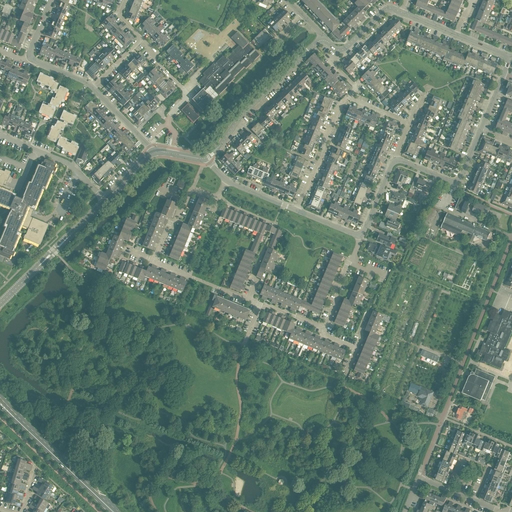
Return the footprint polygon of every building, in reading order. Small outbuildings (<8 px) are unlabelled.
[(31,7),(33,3),(24,0),(22,0),(21,4),(33,9),(34,7),(33,6),(32,7),(31,7)] [(111,10),(114,1),(111,0),(109,0),(105,9),(106,10),(107,8),(111,10)] [(142,7),(143,3),(135,0),(134,0),(133,3),(130,1),(130,3),(142,9),(143,7),(142,7)] [(318,3),(314,0),(300,0),(311,11),(318,3)] [(367,10),(358,0),(354,4),(358,7),(361,11),(362,11),(364,9),(365,9),(364,10),(365,11),(367,10)] [(369,4),(364,0),(357,0),(358,0),(367,10),(369,8),(368,6),(367,7),(366,6),(369,4)] [(425,10),(428,5),(415,0),(415,1),(418,2),(416,6),(425,10)] [(460,8),(462,3),(454,0),(452,0),(451,3),(450,2),(451,1),(449,1),(448,3),(460,8)] [(491,10),(493,5),(481,0),(480,2),(482,3),(482,2),(483,3),(481,6),(491,10)] [(68,11),(69,7),(61,3),(59,6),(54,4),(53,6),(68,12),(69,11),(68,11)] [(142,9),(130,3),(129,5),(132,6),(131,9),(139,13),(141,9),(142,10),(142,9)] [(318,18),(325,11),(318,3),(311,11),(318,18)] [(458,13),(460,8),(448,3),(447,5),(449,6),(449,5),(450,6),(449,9),(458,13)] [(33,9),(21,4),(19,9),(24,11),(29,13),(30,10),(31,10),(31,11),(32,12),(33,9)] [(435,14),(437,9),(428,5),(425,10),(435,14)] [(68,12),(53,6),(52,8),(58,10),(57,13),(65,16),(67,13),(68,13),(68,12)] [(489,15),(491,10),(481,6),(480,9),(479,9),(480,8),(478,7),(477,10),(489,15)] [(365,15),(362,11),(361,11),(358,7),(354,11),(363,20),(365,19),(364,17),(363,18),(362,17),(365,15)] [(138,16),(139,13),(131,9),(129,12),(126,11),(126,13),(138,18),(139,17),(138,16)] [(445,18),(447,13),(444,12),(437,9),(435,14),(445,18)] [(456,17),(458,13),(449,9),(447,12),(446,12),(447,11),(445,10),(444,12),(447,13),(456,17)] [(290,17),(284,10),(281,13),(280,12),(279,13),(289,23),(290,22),(288,19),(290,17)] [(487,19),(489,15),(477,10),(476,12),(478,13),(478,12),(479,12),(478,15),(487,19)] [(32,18),(33,15),(29,13),(24,11),(22,16),(34,21),(35,18),(33,18),(33,19),(32,18)] [(325,25),(332,18),(325,11),(318,18),(325,25)] [(363,20),(354,11),(350,14),(358,22),(360,19),(361,20),(360,21),(361,22),(363,20)] [(64,20),(65,16),(57,13),(55,15),(50,13),(50,15),(64,21),(65,20),(64,20)] [(138,19),(138,18),(126,13),(125,15),(128,16),(127,19),(135,22),(137,19),(138,19)] [(289,23),(279,13),(278,14),(279,15),(276,18),(283,24),(285,22),(287,25),(289,23)] [(454,22),(456,17),(447,13),(445,18),(454,22)] [(358,22),(350,14),(347,18),(356,28),(358,26),(356,24),(356,25),(355,24),(358,22)] [(64,21),(50,15),(49,17),(54,19),(53,22),(61,26),(63,22),(64,23),(64,21)] [(487,19),(478,15),(476,18),(475,18),(476,17),(474,16),(473,19),(481,22),(485,24),(487,19)] [(34,21),(22,16),(20,21),(24,23),(29,25),(31,21),(32,22),(31,22),(33,23),(34,21)] [(104,29),(114,19),(113,17),(111,20),(108,17),(101,24),(104,27),(104,28),(104,29)] [(144,30),(154,21),(153,20),(152,21),(149,18),(142,24),(144,27),(142,29),(144,30)] [(283,24),(276,18),(273,20),(272,20),(281,30),(283,29),(281,27),(283,24)] [(336,28),(339,25),(332,18),(325,25),(332,32),(336,28)] [(356,28),(347,18),(343,22),(346,25),(350,29),(353,27),(354,27),(353,28),(354,29),(356,28)] [(107,33),(116,25),(113,23),(116,20),(114,19),(104,29),(105,29),(106,29),(109,31),(107,33)] [(479,27),(481,22),(473,19),(475,20),(472,30),(477,32),(479,27)] [(281,30),(272,20),(271,21),(272,22),(269,25),(273,29),(275,32),(278,29),(280,32),(281,30)] [(403,26),(396,20),(394,22),(391,20),(390,21),(400,31),(400,30),(400,29),(403,26)] [(148,33),(155,27),(153,25),(155,23),(154,21),(144,30),(148,33)] [(400,31),(390,21),(388,22),(391,25),(389,27),(395,34),(398,31),(399,32),(400,31)] [(60,29),(61,26),(53,22),(51,25),(46,23),(45,25),(48,26),(61,31),(61,30),(60,29)] [(25,34),(29,25),(24,23),(20,32),(25,34)] [(112,36),(123,24),(122,23),(118,27),(116,25),(107,33),(111,36),(112,36)] [(114,41),(123,32),(121,30),(125,26),(123,24),(112,36),(112,37),(113,36),(116,39),(114,41)] [(343,36),(350,29),(346,25),(339,32),(343,36)] [(61,31),(48,26),(47,27),(50,29),(49,31),(57,35),(59,32),(60,32),(61,31)] [(151,37),(161,28),(159,26),(157,28),(155,27),(148,33),(151,37)] [(395,34),(389,27),(386,29),(384,27),(383,28),(392,38),(393,37),(392,36),(395,34)] [(486,36),(488,31),(479,27),(477,32),(486,36)] [(5,42),(9,33),(6,31),(7,31),(8,29),(5,28),(0,40),(5,42)] [(155,41),(162,34),(160,32),(162,30),(161,28),(151,37),(155,41)] [(343,36),(339,32),(336,28),(332,32),(339,40),(343,36)] [(392,38),(383,28),(381,30),(383,32),(381,34),(388,41),(391,38),(392,39),(392,38)] [(118,44),(128,34),(131,32),(129,30),(125,34),(123,32),(114,41),(118,44)] [(270,37),(264,30),(258,36),(267,45),(268,43),(266,41),(270,37)] [(56,39),(57,35),(49,31),(47,34),(45,33),(44,35),(56,41),(57,39),(56,39)] [(410,47),(414,37),(413,36),(414,33),(410,31),(406,43),(409,44),(408,45),(408,46),(410,47)] [(496,40),(498,34),(488,31),(486,36),(496,40)] [(22,43),(25,34),(20,32),(16,41),(22,43)] [(10,45),(12,39),(14,35),(9,33),(5,42),(10,45)] [(197,95),(192,100),(202,110),(213,100),(212,99),(217,94),(218,96),(230,85),(229,84),(234,79),(233,78),(244,68),(246,69),(259,56),(257,54),(238,34),(237,33),(231,38),(233,40),(239,46),(233,51),(225,59),(223,56),(217,62),(215,64),(214,63),(203,73),(203,74),(204,76),(202,78),(199,81),(205,87),(197,95)] [(415,47),(420,35),(416,34),(417,33),(416,33),(415,34),(416,34),(415,37),(414,37),(410,47),(411,47),(412,47),(412,45),(415,47)] [(125,49),(135,40),(132,37),(131,38),(128,34),(118,44),(121,48),(122,47),(125,49)] [(159,44),(168,35),(166,34),(164,36),(162,34),(155,41),(159,44)] [(388,41),(381,34),(379,36),(377,34),(375,35),(385,45),(386,44),(385,44),(388,41)] [(505,44),(507,38),(498,34),(496,40),(505,44)] [(164,47),(171,40),(168,37),(169,36),(168,35),(159,44),(156,47),(158,49),(160,47),(160,46),(161,44),(162,45),(162,46),(162,47),(163,47),(164,47)] [(385,45),(375,35),(374,37),(376,39),(374,41),(381,48),(383,45),(384,46),(385,45)] [(419,51),(423,41),(422,40),(423,37),(420,35),(415,47),(418,48),(417,49),(418,50),(419,51)] [(267,45),(258,36),(252,41),(259,48),(263,44),(265,46),(267,45)] [(425,51),(429,39),(426,38),(426,37),(425,37),(425,38),(426,38),(424,41),(423,41),(419,51),(420,51),(421,51),(422,49),(425,51)] [(22,43),(16,41),(12,39),(10,45),(19,48),(22,43)] [(428,55),(433,45),(431,44),(433,41),(429,39),(425,51),(427,52),(427,53),(427,54),(428,55)] [(434,54),(439,43),(435,42),(436,41),(434,40),(434,41),(435,42),(434,45),(433,45),(428,55),(430,55),(431,55),(431,53),(434,54)] [(381,48),(374,41),(372,43),(370,41),(368,42),(378,52),(379,52),(378,51),(381,48)] [(378,52),(368,42),(367,44),(369,46),(367,48),(371,53),(373,55),(376,52),(377,53),(378,52)] [(438,59),(442,49),(441,48),(442,45),(439,43),(434,54),(437,56),(436,57),(437,58),(438,59)] [(44,56),(49,45),(47,44),(45,47),(42,45),(39,51),(40,51),(40,53),(39,52),(37,56),(40,57),(41,55),(44,56)] [(371,53),(367,48),(365,46),(362,48),(358,44),(357,46),(368,57),(369,57),(368,56),(371,53)] [(447,49),(448,47),(445,46),(445,45),(444,44),(443,45),(445,46),(443,49),(442,49),(438,59),(439,59),(440,59),(441,57),(443,58),(442,61),(443,61),(447,49)] [(49,58),(52,50),(50,49),(51,46),(49,45),(44,56),(49,58)] [(169,61),(179,51),(173,45),(166,52),(170,56),(167,59),(169,61)] [(368,57),(357,46),(355,47),(359,51),(357,53),(364,60),(366,57),(367,58),(368,57)] [(54,61),(59,49),(56,48),(55,51),(52,50),(49,58),(53,60),(54,61)] [(117,55),(111,48),(109,50),(107,48),(105,49),(114,58),(117,55)] [(59,61),(63,52),(59,50),(59,49),(54,61),(53,60),(53,61),(55,62),(56,59),(59,61)] [(114,58),(105,49),(103,51),(105,53),(103,55),(110,62),(114,58)] [(447,65),(451,55),(449,54),(451,51),(447,49),(443,61),(446,62),(445,63),(445,64),(447,65)] [(177,64),(184,57),(179,51),(169,61),(170,63),(173,59),(177,64)] [(364,60),(357,53),(355,55),(351,51),(349,53),(361,64),(362,64),(361,63),(364,60)] [(452,65),(457,53),(453,52),(454,51),(453,51),(452,52),(453,52),(452,55),(451,55),(447,65),(448,65),(449,65),(449,63),(452,65)] [(62,68),(68,53),(67,52),(66,53),(63,52),(59,61),(62,62),(60,67),(62,68)] [(144,60),(146,58),(139,52),(138,53),(144,60)] [(68,64),(72,56),(68,54),(69,53),(68,53),(62,68),(63,68),(66,63),(68,64)] [(145,62),(138,55),(136,57),(132,53),(130,55),(132,57),(142,66),(143,66),(142,65),(145,62)] [(311,64),(318,57),(314,53),(305,62),(307,64),(309,62),(311,64)] [(361,64),(349,53),(348,54),(352,58),(350,60),(356,67),(359,64),(360,65),(361,64)] [(456,69),(460,59),(459,58),(460,55),(457,53),(452,65),(455,66),(454,67),(455,68),(456,69)] [(467,68),(471,58),(470,58),(472,54),(468,53),(466,57),(463,64),(464,64),(466,65),(466,67),(466,68),(467,68)] [(466,57),(463,56),(463,55),(462,54),(462,55),(463,56),(461,59),(460,59),(456,69),(457,69),(458,69),(459,67),(462,69),(464,64),(463,64),(466,57)] [(473,68),(478,57),(474,55),(474,54),(473,54),(473,55),(474,55),(473,59),(471,58),(467,68),(468,69),(469,68),(470,67),(473,68)] [(110,62),(103,55),(102,57),(99,55),(97,56),(106,65),(110,62)] [(71,72),(77,56),(76,56),(76,57),(72,56),(68,64),(71,66),(70,69),(72,69),(71,72)] [(78,68),(82,60),(78,58),(78,57),(77,56),(71,72),(73,73),(75,67),(78,68)] [(106,65),(97,56),(96,58),(98,60),(96,62),(103,69),(106,65)] [(142,66),(132,57),(131,58),(133,60),(131,62),(137,69),(140,66),(141,67),(142,66)] [(180,72),(190,63),(184,57),(177,64),(181,68),(178,71),(180,72)] [(316,66),(321,61),(318,57),(311,64),(313,66),(310,68),(312,70),(316,66)] [(477,72),(481,62),(480,62),(481,58),(478,57),(473,68),(476,69),(475,71),(476,72),(477,72)] [(482,72),(487,61),(484,59),(484,58),(483,58),(482,59),(483,59),(482,63),(481,62),(477,72),(478,73),(479,72),(479,71),(482,72)] [(356,67),(350,60),(348,62),(344,59),(342,60),(354,72),(354,71),(354,70),(356,67)] [(3,74),(8,61),(6,60),(5,63),(2,62),(0,68),(0,71),(2,72),(2,73),(3,74)] [(321,61),(316,66),(312,70),(313,71),(314,70),(317,73),(323,66),(321,64),(324,62),(322,60),(321,61)] [(354,72),(342,60),(341,62),(345,65),(342,68),(349,74),(352,72),(353,72),(354,72)] [(11,69),(12,66),(9,65),(10,62),(8,61),(3,74),(4,74),(5,73),(8,75),(11,69)] [(486,76),(490,66),(489,66),(491,62),(487,61),(482,72),(485,73),(485,75),(485,76),(486,76)] [(103,69),(96,62),(94,64),(92,62),(90,64),(99,73),(103,69)] [(137,69),(131,62),(129,65),(126,62),(125,64),(135,74),(135,73),(135,72),(137,69)] [(492,76),(497,65),(493,63),(493,62),(492,62),(492,63),(493,63),(492,67),(490,66),(486,76),(487,77),(488,76),(489,75),(492,76)] [(189,75),(196,69),(190,63),(180,72),(182,74),(185,71),(189,75)] [(99,73),(90,64),(86,67),(89,70),(86,72),(94,79),(96,77),(96,76),(99,73)] [(135,74),(125,64),(123,65),(126,67),(123,70),(130,76),(133,74),(134,74),(135,74)] [(319,77),(329,67),(328,66),(326,68),(323,66),(317,73),(319,75),(319,76),(319,77)] [(11,81),(17,68),(15,67),(14,70),(11,69),(8,75),(7,78),(11,79),(10,80),(11,81)] [(187,78),(189,79),(199,69),(197,67),(187,78)] [(324,80),(331,73),(328,71),(331,69),(329,67),(319,77),(320,78),(321,77),(324,80)] [(16,82),(20,73),(17,72),(19,69),(17,68),(11,81),(12,81),(13,80),(16,82)] [(150,80),(156,74),(154,72),(157,69),(155,68),(145,77),(146,78),(147,78),(150,80)] [(130,76),(123,70),(121,72),(119,69),(117,71),(127,81),(128,80),(127,79),(130,76)] [(21,85),(26,72),(24,71),(23,74),(20,73),(16,82),(20,83),(20,84),(21,85)] [(365,81),(374,72),(372,71),(370,73),(368,71),(361,77),(365,81)] [(26,86),(30,77),(27,76),(28,73),(26,72),(21,85),(22,85),(22,84),(26,86)] [(311,81),(302,72),(300,75),(299,74),(298,75),(305,83),(307,81),(309,83),(311,81)] [(368,85),(375,78),(373,76),(375,74),(374,72),(365,81),(368,85)] [(55,92),(59,83),(58,82),(58,83),(52,81),(53,78),(40,73),(36,82),(44,85),(43,88),(55,92)] [(327,84),(337,75),(335,73),(333,75),(331,73),(324,80),(327,83),(326,84),(327,84)] [(152,85),(162,75),(161,74),(159,76),(156,74),(150,80),(152,83),(152,84),(152,85)] [(157,88),(164,81),(161,79),(164,77),(162,75),(152,85),(153,86),(154,85),(157,88)] [(305,83),(298,75),(297,75),(298,76),(295,80),(304,89),(305,87),(303,85),(305,83)] [(331,87),(338,81),(336,78),(338,76),(337,75),(327,84),(327,85),(328,85),(331,87)] [(109,91),(116,84),(114,83),(116,80),(114,78),(105,87),(109,91)] [(372,89),(381,80),(379,78),(377,80),(375,78),(368,85),(367,86),(369,87),(370,86),(372,89)] [(304,89),(295,80),(291,83),(290,82),(298,90),(300,88),(302,90),(304,89)] [(375,92),(382,86),(380,84),(383,82),(381,80),(372,89),(375,92)] [(484,85),(473,80),(472,84),(470,83),(469,83),(469,84),(479,89),(479,87),(483,89),(484,85)] [(160,92),(169,83),(169,82),(168,81),(166,83),(164,81),(157,88),(159,90),(159,91),(160,92)] [(334,92),(344,82),(342,81),(340,83),(338,81),(331,87),(334,90),(333,91),(334,92)] [(165,98),(175,89),(169,82),(169,83),(160,92),(165,98)] [(298,90),(290,82),(289,83),(290,84),(287,87),(296,96),(298,94),(296,92),(298,90)] [(340,98),(350,88),(347,86),(346,86),(343,83),(344,82),(334,92),(340,98)] [(113,95),(122,86),(120,84),(118,86),(116,84),(109,91),(113,95)] [(478,90),(479,89),(469,84),(468,86),(469,87),(470,87),(469,90),(480,95),(482,91),(482,92),(483,91),(482,90),(481,91),(478,90)] [(379,96),(388,87),(386,85),(384,87),(382,86),(375,92),(374,93),(376,95),(377,94),(379,96)] [(419,92),(412,85),(410,87),(408,85),(406,87),(415,96),(419,92)] [(61,102),(63,103),(69,90),(60,86),(56,94),(54,93),(49,105),(58,109),(61,102)] [(116,98),(123,92),(121,90),(123,88),(122,86),(113,95),(116,98)] [(296,96),(287,87),(285,89),(284,88),(283,89),(284,90),(290,97),(292,95),(295,98),(296,96)] [(382,101),(389,93),(387,91),(390,89),(388,87),(379,96),(381,98),(380,99),(382,101)] [(415,96),(406,87),(404,88),(406,91),(404,92),(411,99),(415,96)] [(280,94),(289,103),(291,101),(289,99),(290,97),(284,90),(280,94)] [(480,95),(469,90),(468,93),(466,92),(465,93),(465,94),(475,98),(475,97),(479,98),(480,95)] [(120,102),(129,93),(127,91),(125,94),(123,92),(116,98),(120,102)] [(411,99),(404,92),(403,94),(400,92),(399,94),(407,103),(411,99)] [(123,106),(130,99),(128,97),(131,95),(129,93),(120,102),(123,106)] [(284,106),(287,103),(288,104),(289,103),(280,94),(279,93),(278,95),(280,97),(278,99),(284,106)] [(407,103),(399,94),(397,95),(399,98),(397,100),(405,107),(404,106),(407,103)] [(474,99),(475,98),(465,94),(464,95),(465,96),(466,97),(465,100),(476,104),(478,101),(479,101),(479,100),(478,100),(478,101),(474,99)] [(158,104),(149,95),(147,96),(150,99),(148,101),(156,108),(157,107),(156,106),(158,104)] [(331,106),(333,101),(324,97),(323,100),(320,99),(319,101),(331,106)] [(440,104),(442,100),(433,97),(432,100),(429,98),(428,100),(441,106),(441,105),(440,104)] [(284,106),(278,99),(276,101),(273,99),(272,100),(282,110),(282,109),(282,108),(284,106)] [(405,107),(397,100),(395,101),(393,99),(391,101),(400,110),(402,108),(403,108),(405,107)] [(156,108),(148,101),(146,102),(144,100),(142,102),(151,111),(153,109),(154,110),(156,108)] [(282,110),(272,100),(270,102),(273,104),(271,106),(277,113),(280,110),(281,111),(282,110)] [(440,107),(441,106),(428,100),(427,102),(430,103),(429,106),(438,110),(439,106),(440,107)] [(476,104),(465,100),(464,102),(462,102),(461,102),(461,103),(471,107),(471,106),(475,108),(476,104)] [(87,113),(97,103),(96,101),(93,104),(91,101),(84,108),(87,111),(86,112),(87,113)] [(329,111),(331,106),(319,101),(318,103),(321,105),(320,107),(329,111)] [(400,110),(391,101),(389,103),(392,105),(390,107),(396,114),(400,110)] [(51,119),(55,110),(48,106),(48,104),(43,102),(38,113),(51,119)] [(151,111),(142,102),(140,104),(142,106),(140,108),(147,114),(151,111)] [(92,115),(98,109),(96,106),(99,104),(97,103),(87,113),(88,113),(89,113),(92,115)] [(200,116),(188,103),(184,107),(183,106),(180,110),(193,123),(200,116)] [(470,109),(471,107),(461,103),(460,104),(461,105),(462,106),(461,109),(472,114),(474,110),(475,111),(475,109),(474,109),(474,110),(470,109)] [(511,113),(511,107),(503,104),(502,106),(504,107),(504,106),(505,106),(505,107),(504,110),(509,112),(511,113)] [(277,113),(271,106),(268,108),(266,106),(265,107),(274,117),(275,116),(274,116),(277,113)] [(350,120),(355,107),(353,106),(353,107),(350,106),(351,106),(350,106),(346,117),(349,118),(349,119),(350,120)] [(436,113),(438,110),(429,106),(428,109),(425,108),(424,110),(437,115),(437,114),(436,113)] [(147,114),(140,108),(139,109),(136,107),(135,109),(143,118),(147,114)] [(274,117),(265,107),(263,109),(265,111),(263,113),(265,116),(265,115),(270,120),(273,117),(274,118),(274,117)] [(327,115),(329,111),(320,107),(319,109),(316,108),(315,111),(327,115)] [(355,120),(358,112),(356,110),(357,108),(355,107),(350,120),(351,120),(351,119),(355,120)] [(472,114),(461,109),(459,108),(457,113),(467,117),(467,116),(471,117),(472,114)] [(94,120),(104,110),(103,109),(100,111),(98,109),(92,115),(94,118),(93,119),(94,120)] [(143,118),(135,109),(131,113),(133,115),(131,117),(138,125),(141,122),(140,121),(143,118)] [(99,123),(105,116),(103,114),(106,112),(104,110),(94,120),(95,121),(96,120),(99,123)] [(359,123),(364,111),(362,110),(361,113),(358,112),(355,120),(358,122),(358,123),(359,123)] [(437,115),(424,110),(423,112),(426,113),(425,116),(431,118),(434,119),(435,116),(436,116),(437,115)] [(505,121),(509,112),(504,110),(500,119),(505,121)] [(72,127),(77,116),(63,111),(60,120),(67,123),(67,125),(72,127)] [(325,120),(327,115),(315,111),(313,115),(325,120)] [(364,124),(368,116),(365,114),(366,111),(364,111),(359,123),(360,124),(361,123),(364,124)] [(470,119),(466,118),(467,117),(457,113),(456,114),(457,115),(458,116),(457,119),(459,120),(459,119),(471,124),(469,123),(470,120),(471,120),(471,119),(470,118),(470,119)] [(6,128),(11,115),(9,114),(7,117),(5,116),(1,125),(6,127),(5,128),(6,128)] [(368,127),(374,115),(372,114),(371,117),(368,116),(364,124),(368,126),(367,127),(368,127)] [(429,122),(431,118),(425,116),(422,114),(421,117),(418,116),(417,118),(430,123),(430,122),(429,122)] [(12,127),(15,118),(12,117),(12,116),(11,115),(6,128),(7,129),(9,126),(12,127)] [(269,127),(259,117),(258,115),(256,116),(260,121),(258,123),(265,129),(268,127),(268,128),(269,127)] [(272,122),(270,120),(265,115),(265,116),(263,118),(261,115),(259,117),(269,127),(270,126),(269,125),(272,122)] [(323,125),(325,120),(313,115),(311,120),(323,125)] [(374,128),(377,120),(374,118),(376,115),(374,115),(368,127),(369,128),(370,127),(374,128)] [(102,127),(111,117),(110,116),(108,118),(105,116),(99,123),(101,125),(101,126),(102,127)] [(106,130),(113,123),(111,121),(113,119),(111,117),(102,127),(102,128),(103,127),(106,130)] [(15,132),(20,119),(19,119),(19,120),(15,118),(12,127),(14,128),(13,131),(15,132)] [(429,124),(430,123),(417,118),(416,120),(419,121),(418,124),(427,128),(428,124),(429,124)] [(21,131),(25,122),(21,121),(21,120),(20,119),(15,132),(17,133),(18,130),(21,131)] [(459,119),(459,120),(458,122),(457,122),(456,122),(455,123),(465,127),(466,126),(469,128),(471,124),(459,119)] [(501,131),(505,121),(500,119),(496,129),(501,131)] [(324,125),(323,125),(311,120),(311,121),(312,121),(310,125),(319,129),(320,126),(323,127),(324,125)] [(59,135),(61,136),(66,125),(57,121),(54,127),(52,126),(46,139),(55,143),(59,135)] [(397,128),(399,125),(389,121),(388,124),(385,123),(383,127),(395,132),(396,128),(397,128)] [(504,136),(510,123),(505,121),(501,131),(504,132),(503,133),(502,135),(504,136)] [(25,136),(30,123),(29,123),(28,124),(25,122),(21,131),(24,132),(22,135),(24,136),(25,136)] [(33,137),(36,129),(31,127),(32,124),(30,123),(25,136),(24,136),(24,137),(29,139),(30,136),(33,137)] [(109,134),(119,125),(117,123),(115,126),(113,123),(106,130),(109,133),(108,134),(109,134)] [(265,129),(258,123),(256,125),(254,123),(252,124),(262,134),(263,133),(262,132),(265,129)] [(465,129),(465,127),(455,123),(455,124),(455,125),(457,126),(455,129),(467,134),(468,130),(469,130),(469,129),(468,129),(468,130),(465,129)] [(262,134),(252,124),(251,125),(253,128),(251,130),(257,137),(260,134),(261,135),(262,134)] [(425,131),(427,128),(418,124),(417,127),(414,126),(413,127),(426,133),(426,132),(425,131)] [(113,137),(120,131),(118,128),(120,126),(119,125),(109,134),(109,135),(110,134),(113,137)] [(318,132),(319,129),(310,125),(309,129),(308,128),(307,129),(320,135),(321,133),(318,132)] [(351,134),(353,131),(344,127),(343,130),(340,129),(339,131),(352,136),(352,135),(351,134)] [(392,137),(395,132),(383,127),(382,130),(385,131),(384,133),(392,137)] [(426,133),(413,127),(412,129),(415,131),(414,133),(423,137),(424,133),(426,134),(426,133)] [(320,135),(307,129),(307,131),(308,131),(306,135),(315,138),(316,135),(319,137),(320,135)] [(467,134),(455,129),(454,132),(453,131),(452,131),(451,133),(461,137),(462,136),(465,137),(467,134)] [(255,139),(248,132),(246,134),(242,130),(240,132),(252,144),(253,143),(252,142),(255,139)] [(116,142),(125,133),(126,132),(124,131),(122,133),(120,131),(113,137),(116,140),(115,141),(116,142)] [(352,136),(339,131),(338,132),(340,133),(339,136),(349,140),(350,137),(352,137),(352,136)] [(252,144),(240,132),(239,133),(243,137),(241,139),(248,146),(250,143),(251,144),(252,144)] [(122,143),(129,136),(129,135),(128,136),(125,133),(116,142),(118,144),(120,141),(122,143)] [(390,142),(392,137),(384,133),(383,136),(380,135),(379,137),(390,142)] [(421,141),(423,137),(414,133),(413,136),(410,135),(409,137),(410,137),(422,142),(423,141),(421,141)] [(461,138),(461,137),(451,133),(451,134),(451,135),(453,135),(451,138),(463,143),(464,139),(465,140),(466,139),(464,138),(464,139),(461,138)] [(314,141),(315,138),(306,135),(305,138),(304,138),(303,139),(315,144),(316,144),(317,142),(314,141)] [(123,149),(132,140),(130,138),(131,137),(129,136),(122,143),(123,145),(121,147),(123,149)] [(347,144),(349,140),(339,136),(338,139),(336,138),(335,140),(348,145),(349,144),(347,144)] [(75,156),(79,147),(71,144),(72,142),(60,137),(56,147),(57,147),(57,146),(63,149),(62,151),(75,156)] [(248,146),(241,139),(239,142),(235,137),(233,139),(245,151),(246,150),(245,149),(248,146)] [(388,146),(390,142),(379,137),(378,139),(381,140),(380,143),(388,146)] [(422,142),(410,137),(408,142),(417,146),(418,143),(421,144),(422,142)] [(463,143),(451,138),(450,141),(449,140),(448,141),(447,142),(457,146),(458,145),(461,146),(463,143)] [(245,151),(233,139),(231,141),(233,142),(234,142),(236,144),(233,147),(240,154),(243,151),(244,151),(245,151)] [(313,149),(315,144),(303,139),(302,141),(305,143),(304,145),(313,149)] [(486,155),(491,144),(487,142),(487,141),(484,139),(478,152),(486,155)] [(129,155),(137,148),(134,145),(136,144),(132,140),(123,149),(129,155)] [(348,146),(348,145),(335,140),(334,142),(337,143),(336,146),(345,150),(347,146),(348,146)] [(416,148),(417,146),(408,142),(406,148),(418,153),(419,149),(416,148)] [(460,149),(457,147),(457,146),(447,142),(447,143),(447,144),(449,145),(447,148),(459,153),(460,149),(461,149),(462,148),(461,148),(460,149)] [(491,156),(495,147),(492,146),(494,143),(492,142),(491,144),(486,155),(487,156),(488,155),(491,156)] [(387,151),(388,146),(380,143),(379,145),(376,144),(375,146),(387,151)] [(85,161),(90,148),(83,145),(77,159),(83,161),(85,162),(85,161)] [(311,153),(313,149),(304,145),(303,147),(300,146),(299,148),(311,153)] [(388,152),(387,151),(375,146),(374,147),(375,148),(374,151),(383,155),(384,152),(387,154),(388,152)] [(496,159),(501,146),(499,146),(498,149),(495,147),(491,156),(495,158),(495,159),(496,159)] [(501,160),(505,151),(502,150),(503,147),(501,146),(496,159),(497,160),(497,159),(501,160)] [(309,158),(311,153),(299,148),(298,151),(301,152),(300,154),(309,158)] [(342,158),(344,153),(332,148),(330,153),(342,158)] [(416,157),(418,153),(406,148),(405,151),(403,151),(402,154),(412,158),(415,159),(416,157)] [(428,162),(433,150),(431,149),(430,152),(427,151),(423,160),(428,162)] [(433,164),(437,155),(434,154),(436,151),(433,150),(428,162),(433,164)] [(505,163),(511,150),(509,150),(507,152),(505,151),(501,160),(505,162),(504,163),(505,163)] [(382,158),(383,155),(374,151),(372,155),(371,155),(371,156),(384,161),(384,159),(382,158)] [(121,159),(114,152),(111,155),(110,154),(110,155),(119,164),(121,163),(119,161),(121,159)] [(342,158),(330,153),(328,157),(337,161),(338,159),(341,160),(342,158)] [(438,166),(443,154),(440,153),(439,156),(437,155),(433,164),(438,166)] [(223,164),(232,155),(231,154),(228,156),(226,154),(220,160),(223,164)] [(442,169),(446,159),(444,158),(445,155),(443,154),(438,166),(441,167),(440,168),(442,169)] [(119,164),(110,155),(109,155),(109,156),(107,159),(114,166),(116,164),(118,166),(119,164)] [(227,168),(234,161),(232,159),(234,157),(232,155),(223,164),(227,168)] [(304,163),(305,160),(296,156),(295,160),(293,159),(293,161),(306,166),(307,164),(304,163)] [(384,161),(371,156),(370,157),(371,157),(370,161),(379,165),(380,162),(385,164),(386,162),(384,161)] [(336,163),(337,161),(328,157),(326,162),(338,167),(339,165),(336,163)] [(447,169),(452,158),(450,157),(449,160),(446,159),(442,169),(444,170),(444,168),(447,169)] [(453,170),(456,163),(453,162),(454,159),(452,158),(447,169),(450,171),(450,173),(452,174),(454,171),(453,170)] [(114,166),(107,159),(104,162),(103,161),(102,162),(111,171),(112,172),(114,170),(111,168),(114,166)] [(34,210),(43,189),(45,190),(53,172),(55,173),(56,168),(54,168),(56,164),(46,160),(44,163),(42,163),(41,166),(39,165),(31,183),(29,183),(22,200),(15,197),(16,196),(1,190),(5,181),(7,181),(11,172),(5,170),(4,172),(0,169),(0,205),(10,210),(10,209),(11,210),(4,228),(6,228),(0,242),(0,247),(0,251),(1,252),(0,253),(0,255),(9,260),(11,256),(13,257),(14,253),(13,252),(20,234),(18,233),(21,226),(28,229),(24,238),(39,244),(44,232),(45,232),(47,228),(46,228),(47,225),(32,219),(33,218),(29,217),(32,210),(34,210)] [(230,171),(239,163),(238,161),(235,163),(234,161),(227,168),(230,171)] [(306,166),(293,161),(293,162),(294,162),(292,166),(301,169),(302,167),(305,168),(306,166)] [(378,167),(379,165),(370,161),(368,165),(367,164),(367,165),(379,170),(380,171),(380,169),(378,167)] [(111,171),(102,162),(100,164),(103,166),(101,168),(109,175),(110,174),(109,173),(111,171)] [(338,167),(326,162),(325,162),(324,164),(327,165),(326,168),(335,171),(336,168),(337,168),(338,167)] [(489,169),(490,166),(481,162),(480,165),(477,164),(476,166),(489,171),(490,170),(489,169)] [(234,175),(241,169),(239,167),(241,164),(239,163),(230,171),(234,175)] [(251,177),(256,166),(253,165),(252,168),(250,167),(246,175),(251,177)] [(377,173),(379,170),(367,165),(366,168),(369,169),(368,171),(378,175),(378,174),(377,173)] [(255,181),(259,171),(257,170),(258,167),(256,166),(251,177),(254,179),(253,180),(255,181)] [(300,172),(301,169),(292,166),(291,169),(290,169),(289,170),(302,175),(303,173),(300,172)] [(489,171),(476,166),(476,167),(478,169),(477,171),(486,175),(488,171),(489,172),(489,171)] [(109,175),(101,168),(99,169),(97,167),(95,169),(104,178),(106,176),(107,177),(109,175)] [(333,175),(335,171),(326,168),(325,170),(322,169),(321,171),(334,176),(334,175),(333,175)] [(104,178),(95,169),(89,175),(98,184),(97,184),(100,187),(103,183),(101,181),(104,178)] [(260,181),(265,170),(263,169),(262,172),(259,171),(255,181),(256,179),(260,181)] [(265,183),(268,178),(269,175),(266,174),(267,171),(265,170),(260,181),(265,183)] [(302,175),(289,170),(289,171),(290,171),(288,175),(297,179),(298,176),(301,177),(302,175)] [(333,178),(334,176),(321,171),(320,173),(323,174),(322,177),(331,181),(332,177),(333,178)] [(377,177),(378,175),(368,171),(367,174),(364,172),(363,175),(375,180),(376,176),(377,177)] [(400,186),(403,180),(406,181),(407,178),(408,177),(407,177),(408,174),(400,171),(398,174),(397,174),(393,183),(395,184),(393,189),(399,191),(401,186),(400,186)] [(473,173),(472,175),(485,180),(486,179),(485,179),(486,175),(477,171),(476,174),(473,173)] [(373,185),(375,180),(363,175),(362,177),(365,178),(364,181),(373,185)] [(485,180),(472,175),(472,177),(475,178),(473,181),(482,185),(484,181),(485,181),(485,180)] [(269,188),(274,177),(271,176),(270,179),(268,178),(265,183),(264,186),(269,188)] [(173,185),(175,180),(174,180),(169,177),(169,178),(167,183),(172,186),(172,185),(173,185)] [(273,192),(277,181),(275,180),(276,178),(274,177),(269,188),(272,190),(271,191),(273,192)] [(329,184),(331,181),(322,177),(321,180),(318,179),(317,181),(318,181),(330,186),(330,185),(329,184)] [(183,189),(185,183),(179,180),(176,186),(183,189)] [(278,192),(283,181),(281,180),(279,182),(277,181),(273,192),(274,192),(275,191),(278,192)] [(427,192),(430,184),(425,182),(425,183),(422,182),(422,181),(418,180),(416,184),(412,183),(410,189),(416,191),(418,189),(422,190),(427,192)] [(282,196),(286,185),(284,184),(285,181),(283,181),(278,192),(281,194),(281,195),(282,196)] [(330,186),(318,181),(316,186),(325,189),(326,187),(329,188),(330,186)] [(481,188),(482,185),(473,181),(472,184),(469,182),(469,184),(481,190),(482,189),(481,188)] [(367,189),(369,186),(360,182),(358,186),(357,186),(357,187),(369,192),(370,190),(367,189)] [(287,196),(292,184),(290,183),(289,186),(286,185),(282,196),(284,196),(284,195),(287,196)] [(292,198),(296,189),(293,188),(295,185),(292,184),(287,196),(292,198)] [(481,190),(469,184),(468,186),(471,188),(469,191),(478,194),(480,190),(481,191),(481,190)] [(324,192),(325,189),(316,186),(314,190),(326,195),(327,193),(324,192)] [(369,192),(357,187),(356,188),(357,188),(356,192),(365,196),(366,193),(369,194),(369,192)] [(326,195),(314,190),(312,195),(321,199),(322,196),(325,198),(326,195)] [(363,199),(365,196),(356,192),(354,196),(353,195),(353,196),(366,202),(366,200),(363,199)] [(401,209),(405,198),(392,192),(389,200),(397,203),(396,207),(401,209)] [(320,201),(321,199),(312,195),(310,200),(316,202),(322,205),(323,202),(320,201)] [(365,204),(366,202),(353,196),(352,197),(353,198),(352,202),(361,205),(362,202),(365,204)] [(465,213),(470,201),(460,196),(455,209),(465,213)] [(511,199),(504,196),(501,204),(511,208),(511,199)] [(203,215),(208,203),(209,201),(199,197),(193,211),(203,215)] [(170,219),(175,209),(176,204),(167,200),(161,215),(166,217),(170,219)] [(319,213),(322,205),(316,202),(310,200),(308,204),(307,204),(306,207),(316,211),(319,213)] [(332,215),(338,202),(336,201),(335,202),(334,205),(331,204),(327,213),(332,215)] [(336,218),(340,208),(338,207),(339,204),(339,202),(338,202),(332,215),(335,216),(335,217),(336,218)] [(486,217),(489,209),(476,203),(472,211),(475,213),(486,217)] [(225,219),(229,210),(225,208),(226,207),(227,208),(228,206),(225,205),(220,217),(225,219)] [(395,221),(400,209),(389,205),(384,217),(390,219),(395,221)] [(342,219),(346,207),(344,206),(343,209),(340,208),(336,218),(338,219),(338,217),(342,219)] [(346,222),(350,212),(348,211),(349,208),(346,207),(342,219),(345,220),(344,221),(346,222)] [(229,221),(235,209),(232,208),(231,210),(232,210),(232,211),(229,210),(225,219),(229,221)] [(234,223),(238,214),(235,212),(235,211),(236,212),(237,210),(235,209),(229,221),(234,223)] [(351,223),(356,211),(354,210),(352,213),(350,212),(346,222),(347,223),(348,221),(351,223)] [(201,220),(203,215),(193,211),(192,215),(191,214),(191,213),(189,213),(188,215),(201,220)] [(356,223),(360,216),(357,215),(358,212),(356,211),(351,223),(354,224),(353,225),(357,227),(358,224),(356,223)] [(239,225),(244,213),(242,212),(241,214),(242,214),(241,215),(238,214),(234,223),(239,225)] [(164,220),(166,217),(161,215),(156,213),(154,218),(166,223),(167,220),(166,220),(165,220),(164,220)] [(244,227),(248,217),(244,216),(245,215),(246,216),(246,214),(244,213),(239,225),(244,227)] [(474,226),(460,219),(444,213),(438,227),(460,237),(462,231),(471,234),(474,226)] [(199,225),(201,220),(188,215),(187,217),(189,218),(190,217),(191,218),(189,221),(199,225)] [(135,226),(138,218),(133,216),(131,220),(126,218),(124,223),(137,228),(138,226),(136,225),(136,226),(135,226)] [(248,229),(253,217),(251,216),(250,217),(251,218),(251,219),(248,217),(244,227),(248,229)] [(253,231),(257,221),(254,220),(254,219),(255,219),(256,218),(253,217),(248,229),(253,231)] [(166,223),(154,218),(152,222),(162,226),(163,223),(164,223),(164,224),(165,225),(166,223)] [(398,229),(400,223),(395,221),(390,219),(389,222),(387,221),(386,224),(380,222),(378,227),(389,232),(390,229),(393,231),(392,233),(398,236),(400,230),(398,229)] [(258,233),(263,221),(261,220),(260,222),(261,222),(260,223),(257,221),(253,231),(258,233)] [(199,225),(189,221),(188,224),(187,224),(187,223),(185,222),(184,224),(183,224),(192,228),(197,230),(199,225)] [(263,235),(265,231),(266,227),(268,228),(269,226),(263,224),(264,223),(265,223),(265,222),(263,221),(258,233),(263,235)] [(160,230),(162,226),(152,222),(150,227),(163,232),(164,230),(162,229),(161,230),(160,230)] [(137,228),(124,223),(122,228),(132,232),(133,229),(134,229),(134,230),(136,231),(137,228)] [(190,233),(192,228),(183,224),(181,227),(180,227),(181,226),(179,225),(178,227),(190,233)] [(487,241),(490,233),(474,226),(471,234),(469,237),(468,240),(468,241),(472,243),(475,236),(478,238),(479,239),(480,239),(481,239),(487,241)] [(163,232),(150,227),(148,232),(158,236),(159,232),(160,233),(160,234),(162,234),(163,232)] [(190,233),(178,227),(177,230),(179,231),(179,230),(180,230),(179,233),(188,237),(190,233)] [(131,235),(132,232),(122,228),(121,233),(133,238),(134,235),(132,235),(132,236),(131,235)] [(277,241),(281,231),(276,229),(273,235),(272,239),(277,241)] [(158,236),(148,232),(146,236),(159,242),(160,239),(158,238),(157,239),(156,239),(158,236)] [(121,233),(119,237),(119,238),(123,240),(128,242),(130,238),(130,239),(132,240),(133,238),(121,233)] [(186,242),(188,237),(179,233),(177,237),(176,236),(177,235),(175,234),(174,237),(186,242)] [(259,245),(263,235),(258,233),(254,242),(259,245)] [(393,245),(396,239),(391,237),(390,239),(388,239),(388,238),(379,234),(376,241),(385,245),(390,247),(392,244),(393,245)] [(122,243),(123,240),(119,238),(119,237),(114,235),(112,240),(124,246),(125,243),(123,242),(123,243),(122,243)] [(159,242),(146,236),(144,241),(154,245),(155,242),(156,242),(156,243),(158,244),(159,242)] [(184,247),(186,242),(174,237),(173,239),(175,240),(175,239),(176,239),(175,243),(184,247)] [(273,250),(277,241),(272,239),(268,248),(273,250)] [(124,246),(112,240),(110,245),(119,249),(121,246),(122,246),(121,247),(123,248),(124,246)] [(153,248),(154,245),(144,241),(142,246),(155,251),(156,249),(154,248),(153,249),(153,248)] [(255,254),(259,245),(254,242),(250,252),(255,254)] [(182,251),(184,247),(175,243),(173,246),(172,246),(173,245),(171,244),(170,246),(182,251)] [(395,255),(396,251),(390,248),(390,247),(385,245),(385,246),(380,245),(379,248),(377,247),(377,248),(375,247),(375,246),(370,244),(367,250),(371,251),(371,253),(376,256),(377,254),(382,257),(381,258),(386,260),(389,252),(395,255)] [(118,252),(119,249),(110,245),(108,250),(120,255),(121,253),(119,252),(119,253),(118,252)] [(180,256),(182,251),(170,246),(169,249),(171,249),(172,249),(171,252),(180,256)] [(277,252),(273,250),(268,248),(266,253),(278,258),(279,256),(277,255),(277,256),(276,256),(277,252)] [(108,250),(106,254),(106,255),(111,257),(115,259),(117,255),(118,256),(117,257),(119,257),(120,255),(108,250)] [(255,254),(250,252),(245,250),(243,255),(256,260),(257,258),(255,257),(255,258),(254,257),(255,254)] [(109,260),(111,257),(106,255),(106,254),(101,252),(99,257),(112,263),(113,260),(111,259),(110,260),(109,260)] [(178,261),(180,256),(171,252),(169,255),(168,255),(169,254),(167,253),(166,256),(178,261)] [(340,262),(342,257),(330,252),(329,254),(331,255),(331,254),(332,255),(331,258),(340,262)] [(278,258),(266,253),(264,258),(273,262),(275,259),(276,259),(275,260),(277,261),(278,258)] [(256,260),(243,255),(241,259),(251,263),(252,260),(253,261),(253,262),(255,262),(256,260)] [(112,263),(99,257),(97,262),(107,266),(108,263),(109,263),(109,264),(111,265),(112,263)] [(272,265),(273,262),(264,258),(262,263),(274,268),(275,265),(273,265),(272,265)] [(338,267),(340,262),(331,258),(329,261),(329,260),(327,259),(326,262),(338,267)] [(250,267),(251,263),(241,259),(239,264),(252,269),(253,267),(251,266),(251,267),(250,267)] [(105,269),(107,266),(97,262),(95,267),(108,272),(109,270),(107,269),(106,270),(105,269)] [(123,274),(127,264),(122,262),(118,272),(123,274)] [(128,275),(133,263),(131,262),(130,264),(131,264),(131,265),(127,264),(123,274),(124,273),(128,275)] [(336,271),(338,267),(326,262),(325,264),(327,265),(327,264),(328,264),(327,267),(336,271)] [(133,277),(137,268),(133,266),(134,265),(135,266),(136,264),(133,263),(128,275),(133,277)] [(274,268),(262,263),(260,268),(267,270),(269,272),(271,268),(272,268),(271,269),(273,270),(274,268)] [(252,269),(239,264),(237,269),(247,273),(248,270),(249,270),(249,271),(251,272),(252,269)] [(149,278),(154,266),(152,265),(151,267),(152,267),(152,268),(148,267),(146,271),(146,272),(144,276),(144,277),(149,278)] [(137,279),(143,267),(140,266),(139,268),(140,268),(140,269),(137,268),(133,277),(137,279)] [(154,280),(158,271),(154,269),(155,269),(156,269),(157,267),(154,266),(149,278),(154,280)] [(146,272),(146,271),(143,270),(143,269),(144,270),(145,268),(143,267),(137,279),(142,281),(144,277),(144,276),(146,272)] [(335,276),(336,271),(327,267),(326,271),(325,270),(325,269),(323,269),(322,271),(335,276)] [(158,282),(164,270),(161,269),(160,271),(161,271),(161,272),(158,271),(154,280),(158,282)] [(247,273),(237,269),(236,274),(248,279),(249,276),(247,276),(246,276),(247,273)] [(163,284),(167,275),(164,273),(164,272),(165,273),(166,271),(164,270),(158,282),(163,284)] [(333,281),(335,276),(322,271),(321,273),(323,274),(323,273),(324,274),(323,277),(333,281)] [(168,286),(173,274),(171,273),(170,275),(171,275),(170,276),(167,275),(163,284),(168,286)] [(173,288),(177,279),(173,277),(174,276),(175,277),(175,275),(173,274),(168,286),(173,288)] [(248,279),(236,274),(234,278),(243,282),(245,279),(245,280),(247,281),(248,279)] [(177,290),(182,278),(180,277),(179,279),(180,279),(180,280),(177,279),(173,288),(177,290)] [(331,286),(333,281),(323,277),(322,279),(322,280),(321,280),(321,279),(319,278),(318,280),(331,286)] [(365,288),(368,281),(362,279),(358,277),(355,285),(365,288)] [(182,292),(186,283),(183,281),(183,280),(184,281),(185,279),(182,278),(177,290),(182,292)] [(242,286),(243,282),(234,278),(232,283),(244,288),(245,286),(243,285),(243,286),(242,286)] [(329,290),(331,286),(318,280),(317,283),(319,283),(320,283),(319,286),(329,290)] [(244,288),(232,283),(230,288),(239,292),(241,288),(242,289),(241,290),(243,291),(244,288)] [(263,300),(269,287),(264,285),(260,295),(263,296),(263,297),(262,297),(261,299),(263,300)] [(362,296),(365,288),(355,285),(352,292),(362,296)] [(327,295),(329,290),(319,286),(318,290),(317,289),(317,288),(315,288),(314,290),(327,295)] [(269,299),(273,289),(269,287),(263,300),(266,301),(267,299),(266,298),(266,297),(269,299)] [(273,303),(278,291),(273,289),(269,299),(273,300),(272,301),(271,301),(270,303),(273,303)] [(325,300),(327,295),(314,290),(313,292),(315,293),(315,292),(316,293),(315,296),(325,300)] [(279,303),(283,293),(278,291),(273,303),(275,304),(276,303),(275,302),(276,301),(279,303)] [(360,300),(362,296),(352,292),(351,295),(350,294),(350,293),(349,293),(348,295),(360,300)] [(282,307),(287,295),(283,293),(279,303),(282,304),(282,305),(281,305),(280,306),(282,307)] [(249,312),(216,298),(217,296),(214,295),(207,312),(206,315),(209,316),(210,312),(213,308),(224,312),(245,321),(249,312)] [(288,307),(292,297),(287,295),(282,307),(285,308),(285,307),(285,306),(285,305),(288,307)] [(358,305),(360,300),(348,295),(347,297),(348,298),(349,297),(350,298),(348,301),(353,303),(358,305)] [(323,305),(325,300),(315,296),(314,299),(313,299),(313,298),(311,297),(310,299),(323,305)] [(292,311),(297,299),(292,297),(288,307),(291,308),(291,309),(290,308),(289,310),(292,311)] [(298,311),(300,306),(302,301),(297,299),(292,311),(294,312),(295,310),(294,310),(294,309),(298,311)] [(321,309),(323,305),(310,299),(309,302),(311,302),(312,302),(311,305),(321,309)] [(351,308),(353,303),(348,301),(344,299),(342,302),(341,302),(342,301),(340,300),(339,303),(351,308)] [(309,310),(311,305),(302,301),(300,306),(309,310)] [(349,313),(351,308),(339,303),(338,305),(340,306),(340,305),(341,305),(340,309),(349,313)] [(319,314),(321,309),(311,305),(309,310),(319,314)] [(347,317),(349,313),(340,309),(338,312),(337,311),(338,311),(336,310),(335,312),(347,317)] [(267,324),(272,312),(270,311),(269,314),(266,312),(262,322),(267,324)] [(380,320),(382,315),(373,311),(371,315),(370,314),(371,313),(369,313),(368,315),(380,320)] [(511,315),(511,316),(511,314),(511,313),(504,311),(502,316),(496,314),(493,322),(491,321),(487,331),(490,332),(486,344),(484,343),(481,351),(479,350),(477,354),(481,356),(482,354),(485,355),(484,359),(482,358),(480,362),(484,364),(485,362),(501,369),(504,361),(506,362),(510,352),(504,349),(511,330),(511,315)] [(272,326),(276,316),(273,316),(274,315),(275,313),(272,312),(267,324),(272,326)] [(345,322),(347,317),(335,312),(334,315),(336,315),(336,314),(337,315),(336,318),(345,322)] [(276,328),(282,316),(279,315),(278,317),(278,318),(276,316),(272,326),(276,328)] [(378,325),(380,320),(368,315),(367,317),(369,318),(369,317),(370,318),(369,321),(378,325)] [(281,330),(285,320),(283,319),(284,317),(282,316),(276,328),(281,330)] [(343,327),(345,322),(336,318),(335,322),(334,321),(334,320),(332,319),(331,322),(343,327)] [(286,332),(291,320),(289,319),(287,321),(285,320),(281,330),(286,332)] [(293,329),(294,327),(295,325),(292,323),(293,321),(291,320),(286,332),(291,334),(293,329)] [(376,330),(378,325),(369,321),(367,324),(366,324),(367,323),(365,322),(364,325),(376,330)] [(374,334),(376,330),(364,325),(363,327),(365,328),(365,327),(366,327),(365,331),(369,333),(369,332),(374,334)] [(294,341),(299,328),(296,327),(295,330),(293,329),(291,334),(289,339),(294,341)] [(298,343),(302,333),(300,332),(301,329),(299,328),(294,341),(298,343)] [(303,345),(308,332),(306,331),(305,334),(302,333),(298,343),(303,345)] [(308,347),(312,337),(309,336),(310,335),(311,333),(308,332),(303,345),(308,347)] [(377,341),(379,336),(374,334),(369,332),(369,333),(368,336),(367,335),(367,334),(366,334),(365,336),(377,341)] [(312,349),(318,336),(315,335),(314,338),(312,337),(308,347),(312,349)] [(317,351),(321,341),(318,340),(318,339),(319,339),(320,337),(318,336),(312,349),(317,351)] [(375,346),(377,341),(365,336),(364,338),(365,339),(366,338),(367,339),(365,342),(375,346)] [(322,353),(327,340),(325,339),(324,341),(325,342),(321,341),(317,351),(322,353)] [(327,355),(331,345),(327,344),(328,343),(329,343),(330,341),(327,340),(322,353),(327,355)] [(373,351),(375,346),(365,342),(364,345),(363,345),(364,344),(362,343),(361,345),(373,351)] [(331,357),(337,344),(334,343),(333,345),(334,345),(334,346),(331,345),(327,355),(331,357)] [(336,359),(340,349),(337,348),(337,347),(338,347),(339,345),(337,344),(331,357),(336,359)] [(371,355),(373,351),(361,345),(360,348),(362,349),(362,348),(363,348),(361,351),(371,355)] [(341,361),(346,348),(344,347),(343,349),(344,349),(343,350),(340,349),(336,359),(341,361)] [(369,360),(371,355),(361,351),(360,355),(359,354),(360,353),(358,353),(357,355),(369,360)] [(367,365),(369,360),(357,355),(356,357),(358,358),(358,357),(359,358),(358,361),(367,365)] [(365,369),(367,365),(358,361),(356,364),(355,364),(356,363),(354,362),(353,364),(365,369)] [(361,379),(365,369),(353,364),(352,367),(354,367),(355,367),(354,370),(358,372),(356,377),(361,379)] [(489,391),(492,384),(495,377),(476,369),(474,374),(474,373),(473,373),(473,372),(472,372),(472,373),(471,373),(470,374),(471,375),(470,376),(469,376),(469,377),(468,378),(462,393),(481,401),(481,399),(485,401),(489,391)] [(411,384),(408,391),(417,394),(419,387),(411,384)] [(427,407),(433,393),(427,391),(426,393),(420,391),(418,397),(423,398),(422,401),(421,405),(424,406),(425,407),(425,406),(427,407)] [(419,408),(405,403),(407,397),(406,397),(406,396),(405,395),(402,405),(419,412),(420,410),(418,409),(419,408)] [(461,420),(464,411),(466,412),(467,409),(460,406),(459,409),(456,408),(454,413),(458,414),(457,416),(457,415),(455,418),(461,420)] [(461,443),(465,434),(455,430),(453,437),(455,438),(453,441),(461,444),(461,443)] [(466,445),(471,433),(469,436),(465,434),(461,443),(466,445)] [(472,444),(476,435),(471,433),(466,445),(467,442),(472,444)] [(475,449),(480,437),(476,435),(472,444),(476,446),(475,449)] [(480,451),(484,442),(479,440),(480,437),(475,449),(480,451)] [(455,453),(458,446),(460,447),(461,444),(453,441),(452,440),(451,443),(450,443),(447,449),(449,450),(449,451),(449,452),(456,455),(457,454),(457,453),(455,453)] [(485,453),(490,441),(489,441),(488,444),(484,442),(480,451),(485,453)] [(491,452),(494,443),(490,441),(485,453),(486,450),(491,452)] [(494,457),(499,445),(494,443),(491,452),(495,454),(494,456),(494,457)] [(499,459),(503,450),(498,448),(499,445),(494,457),(499,459)] [(456,455),(449,452),(445,450),(444,452),(446,453),(445,456),(454,460),(456,455)] [(511,457),(509,456),(510,453),(503,450),(499,459),(506,462),(507,460),(509,461),(511,457)] [(454,460),(445,456),(444,459),(442,458),(441,460),(452,465),(454,460)] [(26,464),(27,462),(16,458),(14,464),(16,464),(31,468),(32,465),(26,464)] [(505,470),(507,466),(505,465),(506,462),(499,459),(497,462),(499,463),(496,470),(495,469),(494,470),(494,471),(501,474),(502,473),(502,472),(503,469),(505,470)] [(450,469),(452,465),(441,460),(440,462),(442,463),(441,465),(450,469)] [(448,474),(450,469),(441,465),(440,468),(438,467),(437,469),(448,474)] [(23,473),(24,472),(15,469),(13,468),(11,473),(14,474),(28,478),(29,475),(23,473)] [(446,479),(448,474),(437,469),(436,471),(438,472),(437,475),(446,479)] [(505,475),(501,474),(494,471),(492,476),(501,479),(503,477),(505,478),(505,475)] [(444,484),(446,479),(437,475),(436,478),(434,477),(433,479),(444,484)] [(500,482),(501,479),(492,476),(490,480),(501,485),(502,483),(500,482)] [(21,483),(21,481),(12,479),(10,478),(9,483),(26,488),(26,485),(21,483)] [(54,487),(39,478),(37,481),(42,484),(41,486),(49,490),(51,492),(54,487)] [(501,485),(490,480),(488,485),(497,489),(499,486),(501,487),(501,485)] [(49,490),(41,486),(40,487),(35,484),(33,487),(49,496),(46,495),(49,490)] [(496,492),(497,489),(488,485),(486,490),(498,494),(498,493),(496,492)] [(49,496),(33,487),(32,489),(37,492),(36,494),(44,499),(46,501),(49,496)] [(18,493),(18,491),(7,488),(9,488),(8,493),(23,497),(24,494),(18,493)] [(430,501),(433,495),(429,493),(430,491),(426,490),(422,498),(426,500),(430,501)] [(498,494),(486,490),(484,494),(494,498),(495,496),(497,496),(498,494)] [(23,497),(8,493),(6,492),(5,497),(15,500),(16,498),(22,500),(23,497)] [(492,501),(494,498),(484,494),(482,499),(493,504),(494,502),(492,501)] [(440,502),(436,500),(437,497),(433,495),(430,501),(435,503),(438,504),(437,505),(438,506),(438,505),(440,502)] [(443,507),(446,500),(447,497),(442,495),(441,498),(437,497),(436,500),(440,502),(438,505),(438,506),(439,505),(443,507)] [(50,505),(35,496),(34,499),(39,502),(38,503),(48,510),(47,509),(50,505)] [(15,502),(15,500),(5,497),(3,502),(20,507),(21,504),(15,502)] [(46,511),(48,510),(38,503),(37,505),(32,502),(30,504),(42,511),(46,511)] [(433,506),(429,504),(424,503),(425,502),(424,502),(422,506),(425,508),(423,511),(427,511),(428,509),(431,511),(433,506)] [(447,511),(451,503),(449,502),(448,504),(449,505),(449,506),(445,504),(442,511),(447,511)]
